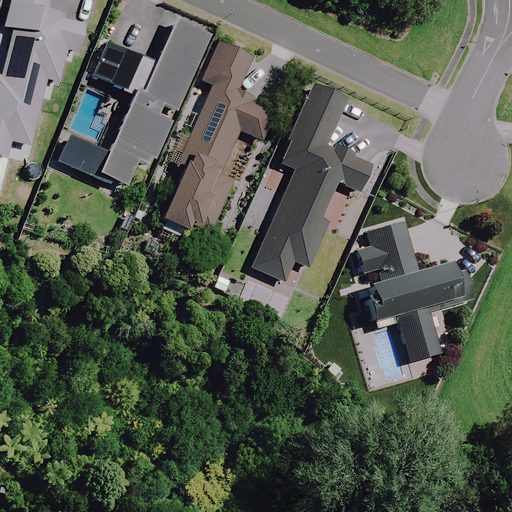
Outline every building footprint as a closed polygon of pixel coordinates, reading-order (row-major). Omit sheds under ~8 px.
[(72,57),(80,28),(57,22),(58,17),(43,13),(46,0),(7,0),(0,28),(0,31),(7,33),(0,57),(0,160),(3,161),(7,145),(25,149),(42,83),(54,86),(62,55),(72,57)] [(203,41),(170,26),(138,97),(131,94),(102,158),(64,141),(53,166),(121,196),(135,165),(145,170),(203,41)] [(256,144),(269,116),(245,106),(247,100),(233,93),(247,60),(214,46),(197,85),(208,89),(172,171),(178,173),(155,224),(181,235),(184,227),(206,236),(229,185),(215,179),(234,135),(256,144)] [(87,87),(119,99),(133,61),(100,49),(87,87)] [(349,159),(350,157),(330,148),(329,150),(322,147),(341,103),(307,89),(274,166),(290,173),(247,273),(280,287),(289,266),(303,272),(321,231),(314,228),(331,187),(355,197),(368,167),(349,159)] [(356,279),(371,276),(374,288),(363,291),(371,326),(392,321),(403,365),(435,358),(424,313),(465,303),(458,272),(444,276),(443,269),(411,277),(399,227),(362,235),(366,251),(350,255),(356,279)] [(297,310),(277,302),(270,320),(290,328),(297,310)]
